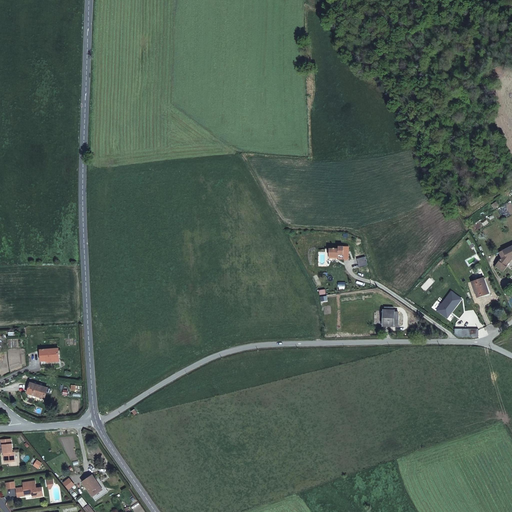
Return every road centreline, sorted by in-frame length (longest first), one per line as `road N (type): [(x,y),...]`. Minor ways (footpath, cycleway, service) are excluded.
road 1 (secondary): [(89,0),(83,207),(95,419)]
road 2 (unclassified): [(488,342),(251,345),(217,354),(95,419)]
